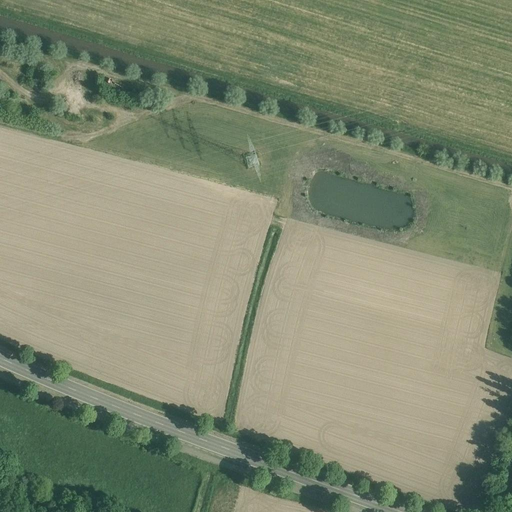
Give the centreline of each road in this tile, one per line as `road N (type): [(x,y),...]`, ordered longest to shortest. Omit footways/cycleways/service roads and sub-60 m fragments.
road 1 (track): [(0,120),(75,139),(196,95),(511,189)]
road 2 (primary): [(0,357),(399,511)]
